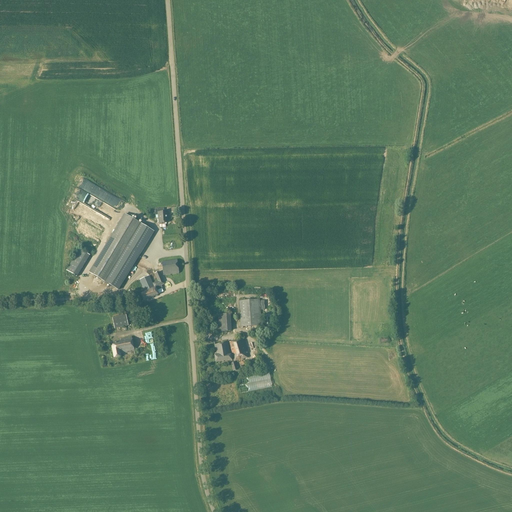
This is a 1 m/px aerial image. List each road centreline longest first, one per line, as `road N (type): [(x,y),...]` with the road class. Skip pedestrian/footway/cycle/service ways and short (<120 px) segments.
road 1 (unclassified): [(211,511),(198,463),(164,0)]
road 2 (track): [(183,251),(157,258),(117,297),(0,303)]
